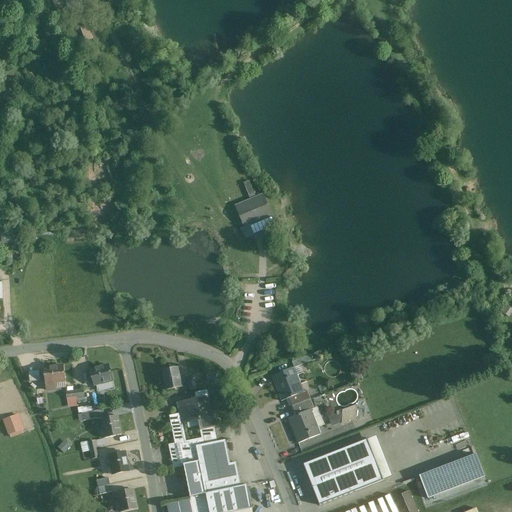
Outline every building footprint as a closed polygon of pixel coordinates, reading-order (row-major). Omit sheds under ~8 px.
[(40,10),(16,17),(16,18),(0,22),(0,51),(24,45),(24,46),(49,38),(40,10)] [(87,27),(74,32),(80,49),(94,44),(87,27)] [(249,181),(244,184),(251,201),(257,199),(249,181)] [(251,201),(235,207),(244,227),(248,226),(271,216),(263,196),(257,199),(251,201)] [(271,216),(248,226),(252,234),(274,225),(271,216)] [(317,352),(295,361),(297,367),(320,358),(317,352)] [(63,365),(43,368),(45,384),(54,383),(54,384),(65,383),(63,365)] [(108,365),(90,370),(94,386),(102,383),(102,384),(113,381),(108,365)] [(177,368),(162,371),(166,390),(182,387),(177,368)] [(294,368),(271,377),(281,401),(289,398),(304,392),(294,368)] [(30,381),(40,379),(39,370),(29,371),(30,381)] [(361,380),(357,370),(350,372),(354,382),(361,380)] [(194,378),(187,380),(190,391),(197,389),(194,378)] [(207,391),(195,393),(196,399),(208,397),(207,391)] [(304,392),(289,398),(292,407),(298,404),(298,405),(311,400),(307,391),(304,392)] [(196,399),(177,403),(179,414),(169,416),(171,424),(182,422),(186,442),(202,438),(200,430),(214,428),(208,397),(196,399)] [(311,400),(298,405),(298,404),(292,407),(296,416),(311,410),(314,409),(311,400)] [(296,416),(288,419),(298,443),(321,434),(318,428),(324,426),(317,407),(314,409),(311,410),(296,416)] [(94,411),(82,414),(84,421),(95,419),(94,411)] [(342,423),(342,411),(328,416),(332,427),(342,423)] [(19,415),(3,420),(9,436),(24,430),(19,415)] [(117,416),(102,419),(103,427),(102,428),(105,438),(121,435),(117,416)] [(182,422),(171,424),(175,444),(175,445),(179,444),(179,443),(186,442),(182,422)] [(214,428),(200,430),(202,438),(203,445),(217,442),(214,428)] [(186,442),(179,443),(179,444),(184,466),(190,497),(241,487),(236,463),(230,464),(225,440),(217,442),(203,445),(202,438),(186,442)] [(302,465),(319,506),(381,481),(364,440),(302,465)] [(175,444),(169,445),(173,468),(184,466),(179,444),(175,445),(175,444)] [(97,449),(91,451),(93,459),(99,458),(97,449)] [(125,452),(109,456),(111,464),(110,464),(113,475),(129,471),(125,452)] [(476,454),(419,476),(428,499),(484,477),(476,454)] [(108,478),(97,481),(98,488),(110,485),(108,478)] [(110,485),(98,488),(100,495),(111,492),(110,485)] [(241,487),(190,497),(193,511),(237,511),(252,509),(247,485),(241,487)] [(133,490),(118,493),(119,501),(118,501),(120,511),(137,509),(133,490)] [(409,511),(418,511),(409,490),(402,493),(409,511)] [(192,511),(190,501),(169,505),(170,511),(192,511)]
